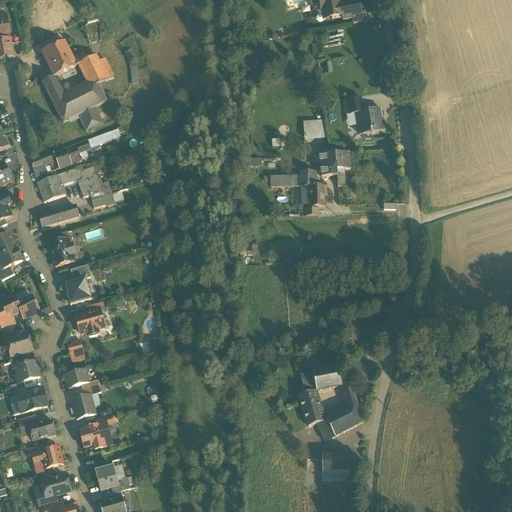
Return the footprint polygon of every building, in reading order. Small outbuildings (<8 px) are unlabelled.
[(285,0),(288,12),(311,7),(311,8),(321,6),(319,0),(285,0)] [(343,19),(344,22),(352,21),(362,19),(362,18),(359,3),(341,7),(340,0),(319,0),(321,6),(322,13),(325,12),(331,16),(332,21),(343,19)] [(86,21),(87,25),(98,23),(96,15),(84,18),(86,21)] [(0,60),(13,58),(6,17),(0,17),(0,60)] [(352,21),(353,27),(367,24),(366,17),(362,18),(362,19),(352,21)] [(53,78),(54,79),(76,67),(73,60),(64,42),(41,54),(53,78)] [(134,60),(130,51),(124,54),(128,63),(134,60)] [(76,67),(79,66),(88,62),(87,61),(84,55),(73,60),(76,67)] [(96,57),(87,61),(88,62),(79,66),(81,71),(98,62),(96,57)] [(104,61),(99,64),(108,82),(113,80),(104,61)] [(99,64),(98,62),(81,71),(89,87),(90,90),(97,87),(105,83),(108,82),(99,64)] [(103,98),(97,87),(90,90),(89,87),(64,100),(54,79),(53,78),(43,83),(63,125),(77,118),(96,109),(106,104),(103,98)] [(111,94),(105,83),(97,87),(103,98),(111,94)] [(362,108),(361,102),(348,104),(349,110),(362,108)] [(349,110),(350,117),(356,116),(355,116),(363,114),(362,108),(349,110)] [(77,118),(84,134),(104,124),(96,109),(77,118)] [(356,116),(359,137),(360,137),(359,134),(370,132),(371,135),(371,136),(373,136),(372,135),(386,133),(384,122),(382,123),(380,111),(363,114),(355,116),(356,116)] [(304,124),(306,141),(325,139),(322,122),(304,124)] [(118,132),(92,141),(95,148),(121,139),(118,132)] [(0,153),(10,148),(4,135),(0,137),(0,153)] [(86,152),(90,150),(87,143),(76,147),(79,154),(86,152)] [(76,147),(66,151),(71,166),(81,162),(79,154),(76,147)] [(60,153),(54,155),(56,162),(59,170),(71,166),(66,151),(60,153)] [(89,159),(86,152),(79,154),(81,162),(89,159)] [(50,164),(56,162),(54,155),(33,163),(33,168),(33,171),(45,166),(50,164)] [(338,177),(337,171),(336,156),(336,155),(317,157),(318,166),(321,165),(322,179),(338,178),(338,177)] [(349,155),(336,156),(337,171),(344,171),(350,170),(349,155)] [(0,188),(12,182),(4,165),(0,167),(0,188)] [(100,166),(92,169),(99,188),(92,190),(93,195),(100,193),(102,200),(104,199),(103,197),(112,195),(108,183),(103,185),(98,174),(102,172),(100,166)] [(34,173),(36,179),(48,175),(45,169),(34,173)] [(83,169),(75,171),(78,180),(78,183),(82,193),(92,190),(99,188),(92,169),(84,172),(83,169)] [(75,181),(78,180),(75,171),(37,184),(44,203),(64,196),(61,187),(59,188),(58,183),(62,181),(63,185),(75,181)] [(316,187),(316,181),(309,180),(309,179),(305,179),(305,173),(300,173),(300,177),(300,186),(316,187)] [(266,178),(266,190),(300,189),(300,186),(300,177),(266,178)] [(82,193),(84,199),(87,198),(93,195),(92,190),(82,193)] [(302,204),(311,204),(311,190),(302,190),(302,204)] [(311,208),(320,208),(320,190),(311,190),(311,204),(311,208)] [(346,202),(357,202),(357,192),(346,192),(346,202)] [(105,206),(102,200),(100,193),(93,195),(87,198),(89,204),(92,211),(105,206)] [(104,199),(102,200),(105,206),(106,209),(115,206),(115,205),(112,197),(112,195),(103,197),(104,199)] [(122,195),(112,197),(115,205),(124,202),(122,195)] [(0,222),(4,221),(11,217),(6,207),(11,205),(7,198),(5,199),(0,201),(0,222)] [(75,209),(67,211),(45,217),(47,226),(69,220),(77,218),(75,209)] [(0,239),(0,256),(16,249),(9,235),(0,239)] [(47,239),(49,246),(58,244),(56,236),(47,239)] [(49,246),(55,269),(74,263),(72,256),(74,255),(72,247),(70,248),(67,249),(65,242),(68,242),(68,241),(64,242),(58,244),(49,246)] [(22,262),(16,249),(0,256),(0,265),(3,271),(4,271),(11,268),(22,262)] [(0,272),(0,282),(0,283),(15,276),(11,268),(4,271),(3,271),(1,272),(0,272)] [(70,272),(74,284),(86,281),(91,280),(88,268),(70,272)] [(65,286),(71,307),(92,302),(86,281),(74,284),(65,286)] [(157,288),(155,281),(148,283),(149,290),(157,288)] [(125,297),(123,290),(116,292),(118,299),(125,297)] [(32,298),(17,305),(22,315),(21,315),(24,321),(39,314),(32,298)] [(12,319),(21,315),(22,315),(17,305),(15,299),(8,303),(1,306),(4,313),(8,321),(12,319)] [(125,308),(123,302),(115,304),(116,310),(125,308)] [(86,309),(88,316),(105,312),(103,305),(86,309)] [(39,314),(42,320),(53,315),(51,309),(39,314)] [(88,335),(90,340),(99,337),(97,332),(112,328),(108,311),(105,312),(88,316),(76,319),(81,337),(88,335)] [(13,324),(12,319),(8,321),(4,313),(0,314),(0,324),(2,329),(13,324)] [(348,327),(350,340),(384,335),(382,322),(348,327)] [(2,338),(4,342),(6,342),(16,339),(14,333),(2,338)] [(6,342),(11,358),(33,352),(28,336),(16,339),(6,342)] [(159,350),(156,340),(148,342),(151,352),(159,350)] [(68,348),(70,355),(82,352),(80,343),(72,345),(72,347),(68,348)] [(82,352),(70,355),(72,364),(85,360),(82,352)] [(11,364),(13,370),(16,369),(30,365),(29,360),(11,364)] [(15,378),(17,385),(23,383),(35,380),(40,379),(36,364),(30,365),(16,369),(18,377),(15,378)] [(338,370),(313,376),(317,394),(342,389),(342,388),(338,370)] [(65,377),(69,390),(89,385),(86,372),(65,377)] [(315,394),(317,394),(313,376),(301,378),(304,397),(315,394)] [(23,383),(25,389),(37,386),(35,380),(23,383)] [(81,387),(83,393),(100,389),(98,383),(81,387)] [(342,389),(344,397),(353,394),(351,386),(342,388),(342,389)] [(8,394),(10,400),(16,399),(16,398),(27,395),(25,389),(8,394)] [(102,395),(100,389),(83,393),(85,399),(90,398),(98,396),(102,395)] [(16,399),(18,406),(11,408),(14,417),(21,415),(48,408),(43,391),(27,395),(16,398),(16,399)] [(308,430),(317,427),(325,424),(324,421),(315,394),(304,397),(298,399),(308,430)] [(357,405),(353,394),(344,397),(348,409),(357,405)] [(90,398),(93,410),(101,408),(98,396),(90,398)] [(72,403),(77,422),(95,417),(93,410),(90,398),(72,403)] [(10,400),(11,408),(18,406),(16,399),(10,400)] [(363,426),(357,405),(348,409),(326,421),(335,440),(351,432),(363,426)] [(163,412),(162,406),(152,408),(153,414),(163,412)] [(19,422),(21,431),(29,428),(36,426),(34,418),(19,422)] [(96,423),(97,429),(106,426),(107,428),(115,426),(113,418),(96,423)] [(326,445),(335,440),(326,421),(324,421),(325,424),(317,427),(326,445)] [(31,436),(33,443),(56,437),(51,422),(36,426),(29,428),(31,436)] [(94,447),(95,452),(103,449),(102,445),(111,443),(107,428),(106,426),(97,429),(80,433),(85,450),(94,447)] [(119,440),(115,426),(107,428),(111,443),(119,440)] [(23,438),(31,436),(29,428),(21,431),(23,438)] [(26,451),(28,458),(32,457),(32,456),(45,452),(43,447),(26,451)] [(44,466),(45,471),(63,466),(63,465),(64,464),(63,460),(61,459),(59,449),(45,452),(32,456),(32,457),(34,465),(38,467),(44,466)] [(322,473),(322,481),(344,481),(344,473),(353,475),(357,458),(345,459),(322,459),(322,473)] [(36,473),(45,471),(44,466),(38,467),(34,465),(36,473)] [(122,467),(114,469),(118,483),(125,481),(122,467)] [(95,474),(101,493),(112,491),(115,490),(119,489),(118,483),(114,469),(95,474)] [(344,481),(322,481),(322,484),(351,484),(353,475),(344,473),(344,481)] [(41,478),(42,484),(52,482),(51,476),(41,478)] [(46,499),(46,500),(56,498),(71,494),(66,478),(52,482),(42,484),(44,492),(46,499)] [(115,490),(117,495),(131,492),(128,481),(125,481),(118,483),(119,489),(115,490)] [(36,494),(38,501),(46,499),(44,492),(36,494)] [(104,499),(106,505),(123,500),(121,494),(113,496),(104,499)] [(40,510),(44,509),(58,505),(56,498),(46,500),(46,499),(38,501),(40,510)] [(100,506),(101,511),(126,511),(123,502),(123,500),(106,505),(100,506)] [(132,511),(129,500),(123,502),(126,511),(132,511)]
